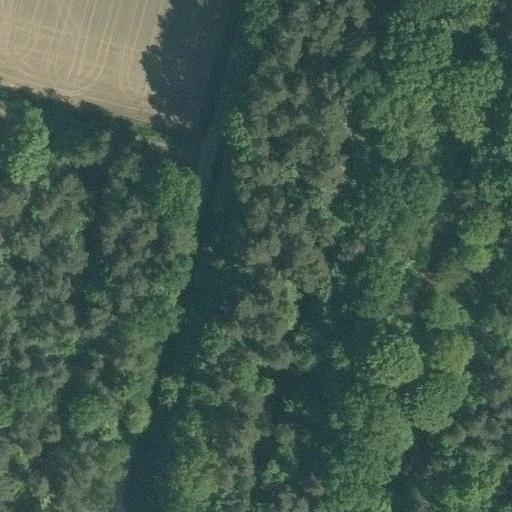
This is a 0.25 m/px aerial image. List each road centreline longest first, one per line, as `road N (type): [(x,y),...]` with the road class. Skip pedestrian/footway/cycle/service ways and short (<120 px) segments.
road 1 (unclassified): [(108,511),(248,0)]
road 2 (track): [(206,155),(0,107)]
road 3 (track): [(115,511),(0,475)]
